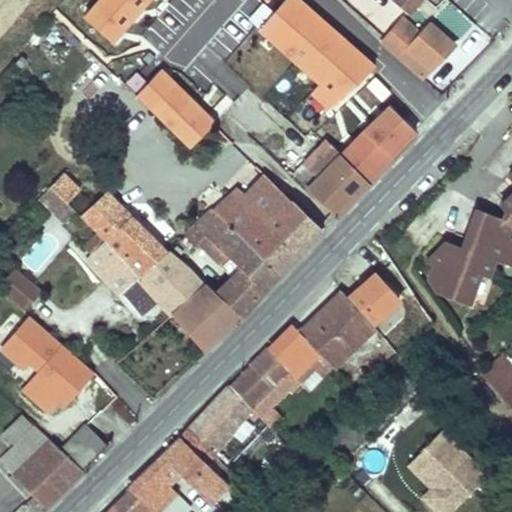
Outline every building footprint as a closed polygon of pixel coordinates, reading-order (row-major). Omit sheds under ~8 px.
[(90,0),(82,0),(68,16),(107,53),(125,34),(90,0)] [(313,88),(297,106),(328,137),(323,142),(366,181),(419,126),(431,113),(394,79),(372,66),(299,0),(284,0),(273,12),(264,4),(251,18),(261,27),(259,29),(321,82),(314,89),(313,88)] [(396,0),(407,10),(416,0),(428,0),(436,7),(441,0),(396,0)] [(419,31),(403,16),(382,40),(422,76),(464,29),(440,8),(419,31)] [(141,50),(115,76),(135,95),(160,68),(141,50)] [(282,63),(257,89),(262,94),(288,67),(282,63)] [(160,68),(135,95),(138,97),(153,112),(178,85),(160,68)] [(178,85),(153,112),(171,130),(197,104),(178,85)] [(248,99),(231,117),(240,125),(257,107),(254,104),(248,99)] [(197,104),(171,130),(189,147),(215,121),(197,104)] [(323,142),(293,175),(326,207),(333,213),(366,181),(323,142)] [(223,189),(228,194),(236,202),(263,174),(251,161),(223,189)] [(445,238),(422,263),(429,266),(425,276),(437,296),(465,305),(476,276),(485,279),(490,260),(508,266),(511,255),(511,241),(511,240),(511,172),(506,177),(511,184),(511,193),(499,204),(503,211),(500,217),(474,208),(464,235),(465,236),(463,244),(445,238)] [(80,191),(63,174),(51,186),(68,203),(80,191)] [(212,210),(280,269),(320,227),(263,174),(236,202),(228,194),(212,210)] [(41,197),(69,224),(79,214),(68,203),(51,186),(46,192),(42,196),(41,197)] [(93,228),(97,230),(119,208),(107,196),(84,218),(93,228)] [(119,208),(97,230),(106,240),(138,276),(165,253),(119,208)] [(194,248),(197,244),(205,236),(241,269),(232,277),(216,292),(239,313),(255,297),(280,269),(212,210),(183,236),(194,248)] [(81,248),(89,256),(106,240),(97,230),(93,228),(88,233),(92,237),(81,248)] [(197,244),(232,277),(241,269),(205,236),(197,244)] [(106,240),(89,256),(87,258),(120,293),(138,276),(106,240)] [(165,253),(138,276),(157,297),(173,314),(202,287),(165,253)] [(14,267),(0,283),(0,287),(26,310),(42,291),(14,267)] [(202,287),(173,314),(204,348),(239,313),(216,292),(206,284),(202,287)] [(343,288),(301,329),(305,332),(321,349),(335,363),(375,324),(366,314),(343,288)] [(173,314),(157,297),(148,305),(163,322),(173,314)] [(288,328),(270,346),(251,361),(230,383),(245,399),(245,400),(246,400),(250,406),(283,372),(290,366),(297,373),(321,349),(305,332),(301,329),(294,321),(288,328)] [(93,369),(64,343),(48,361),(44,358),(38,364),(42,368),(23,388),(47,410),(56,400),(61,404),(93,369)] [(264,392),(250,406),(251,406),(260,416),(272,403),(300,376),(311,387),(335,363),(321,349),(297,373),(290,366),(283,372),(274,382),(264,392)] [(511,368),(500,355),(479,373),(511,413),(511,368)] [(198,415),(188,426),(211,449),(251,406),(250,406),(246,400),(245,400),(245,399),(230,383),(225,388),(198,415)] [(281,412),(272,403),(260,416),(267,423),(269,425),(281,412)] [(21,415),(3,433),(13,443),(31,424),(21,415)] [(36,426),(1,460),(46,507),(82,470),(55,444),(36,426)] [(129,486),(131,489),(153,510),(174,488),(167,481),(179,469),(208,498),(227,478),(204,457),(211,449),(188,426),(146,469),(129,486)] [(450,511),(487,475),(441,431),(407,465),(431,489),(440,498),(433,506),(438,511),(450,511)] [(60,439),(55,444),(82,470),(103,450),(87,436),(73,451),(60,439)] [(131,489),(114,506),(119,511),(155,511),(153,510),(131,489)] [(440,498),(431,489),(423,496),(433,506),(440,498)]
